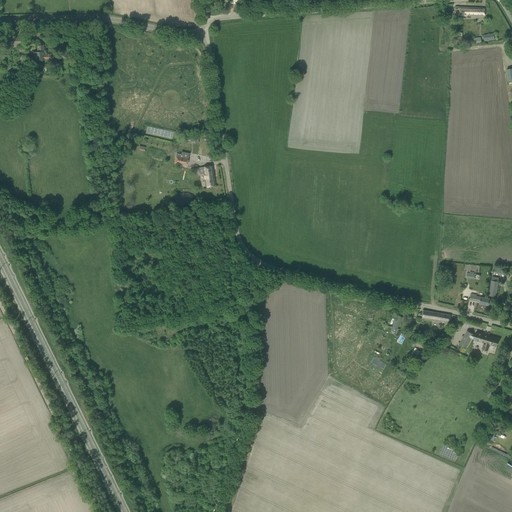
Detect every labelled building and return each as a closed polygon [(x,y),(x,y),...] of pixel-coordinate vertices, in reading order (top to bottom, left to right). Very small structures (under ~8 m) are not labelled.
[(467,18),(467,16),(484,16),(484,8),(458,7),(458,9),(455,9),(454,12),(458,13),(457,16),(459,16),(459,18),(467,18)] [(10,38),(11,45),(11,47),(17,47),(17,44),(24,44),(23,37),(10,38)] [(38,52),(34,52),(35,59),(52,58),(52,54),(45,54),(45,51),(44,51),(44,45),(37,45),(38,52)] [(176,155),(174,163),(187,165),(189,153),(184,152),(182,152),(181,153),(177,152),(176,155)] [(212,165),(204,167),(205,173),(205,177),(207,187),(210,186),(215,186),(214,175),(212,165)] [(499,282),(491,281),(489,296),(496,297),(499,282)] [(477,295),(471,294),(470,300),(480,302),(480,303),(488,305),(490,299),(481,297),(476,296),(477,295)] [(423,310),(422,319),(449,324),(450,315),(423,310)] [(395,320),(392,327),(397,329),(400,322),(402,317),(397,315),(395,320)] [(460,343),(459,343),(460,344),(466,347),(467,347),(466,347),(470,341),(470,340),(471,338),(472,338),(474,339),(475,336),(473,335),(471,334),(466,331),(464,336),(463,337),(460,343)] [(474,339),(473,343),(483,346),(483,348),(488,350),(488,347),(493,349),(494,349),(493,349),(494,345),(496,346),(498,339),(489,336),(488,336),(484,335),(484,334),(485,334),(476,331),(476,332),(475,336),(474,339)] [(414,346),(423,352),(425,349),(427,351),(429,347),(426,345),(428,343),(420,338),(414,346)] [(410,353),(416,358),(420,351),(414,347),(410,353)] [(487,438),(494,439),(496,433),(489,431),(487,438)]
